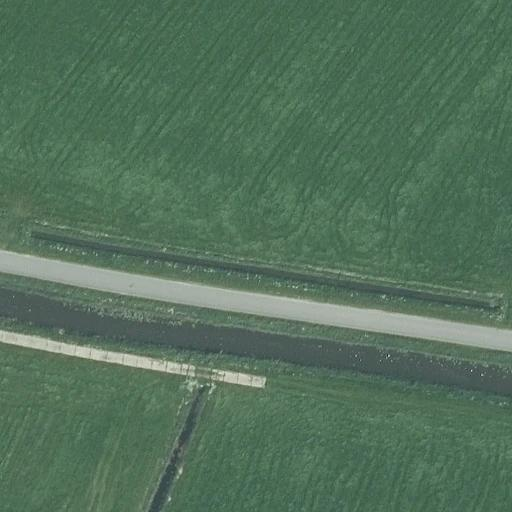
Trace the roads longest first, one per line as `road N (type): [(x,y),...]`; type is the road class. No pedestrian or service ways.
road 1 (unclassified): [(511,342),(0,263)]
road 2 (track): [(259,383),(0,336)]
